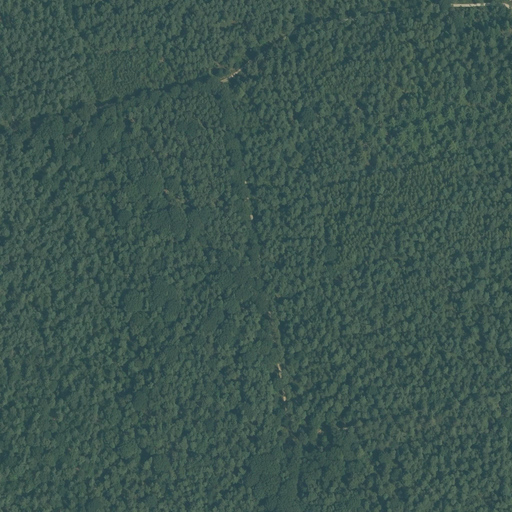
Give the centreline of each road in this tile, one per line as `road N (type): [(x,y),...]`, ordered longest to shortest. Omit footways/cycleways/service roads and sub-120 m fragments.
road 1 (track): [(225,81),(292,439)]
road 2 (track): [(511,249),(267,304)]
road 3 (track): [(225,81),(310,25),(440,6)]
road 4 (track): [(292,439),(511,394)]
road 5 (track): [(13,127),(225,81)]
